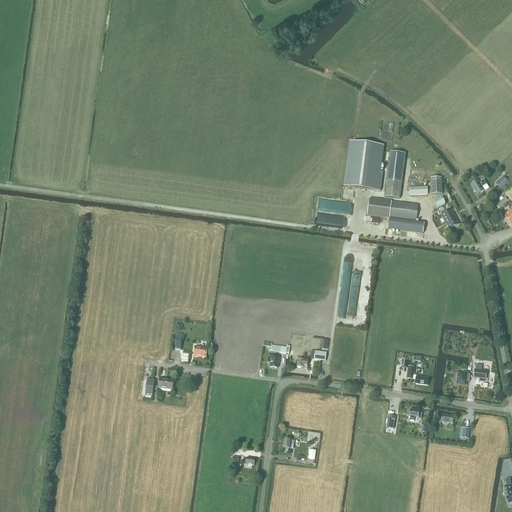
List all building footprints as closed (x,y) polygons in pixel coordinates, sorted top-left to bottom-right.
[(349,142),(343,187),(345,187),(381,192),(383,174),(381,173),(384,146),(351,142),(349,142)] [(406,154),(390,152),(384,197),(400,199),(406,154)] [(502,178),(495,185),(500,190),(507,183),(502,178)] [(431,183),(431,195),(442,195),(441,183),(441,179),(431,179),(431,183)] [(478,181),(471,185),(478,195),(484,191),(483,188),(487,185),(484,181),(480,183),(478,181)] [(410,196),(427,196),(427,187),(410,188),(410,196)] [(441,198),(434,203),(437,210),(445,205),(443,202),(448,199),(450,203),(452,201),(450,198),(448,194),(441,198)] [(499,209),(507,201),(505,198),(497,207),(499,209)] [(367,216),(389,219),(416,222),(418,205),(391,202),(369,199),(367,216)] [(446,212),(440,215),(446,226),(447,226),(449,230),(459,225),(450,208),(445,211),(446,212)] [(511,208),(503,217),(511,225),(511,208)] [(389,219),(388,230),(434,236),(435,225),(434,225),(434,222),(429,221),(428,224),(389,219)] [(89,345),(89,344),(88,343),(87,342),(86,341),(85,340),(84,340),(82,340),(81,341),(80,341),(79,343),(79,344),(79,345),(79,347),(80,348),(82,349),(83,350),(84,350),(85,350),(87,349),(88,347),(89,346),(89,345)] [(263,342),(263,347),(271,348),(271,352),(286,354),(287,348),(271,346),(272,344),(263,342)] [(206,359),(208,348),(195,346),(194,357),(206,359)] [(315,352),(314,360),(325,362),(326,353),(323,353),(315,352)] [(278,369),(279,358),(271,357),(270,368),(278,369)] [(307,368),(308,361),(298,360),(297,367),(303,368),(307,368)] [(408,367),(406,380),(413,380),(416,380),(415,384),(428,386),(428,379),(416,377),(413,377),(414,374),(414,368),(408,367)] [(475,370),(474,378),(485,380),(486,372),(475,370)] [(458,372),(456,385),(466,386),(467,382),(469,382),(470,375),(468,374),(468,373),(458,372)] [(172,391),(174,381),(160,379),(158,389),(172,391)] [(147,380),(145,395),(153,396),(155,381),(152,381),(147,380)] [(410,411),(409,418),(410,418),(415,419),(421,420),(422,413),(419,413),(419,412),(410,411)] [(452,425),(453,417),(442,415),(441,423),(452,425)] [(394,429),(395,417),(388,416),(386,428),(394,429)] [(462,428),(461,438),(469,439),(470,429),(462,428)] [(293,449),(294,441),(290,441),(284,440),(283,448),(293,449)]
